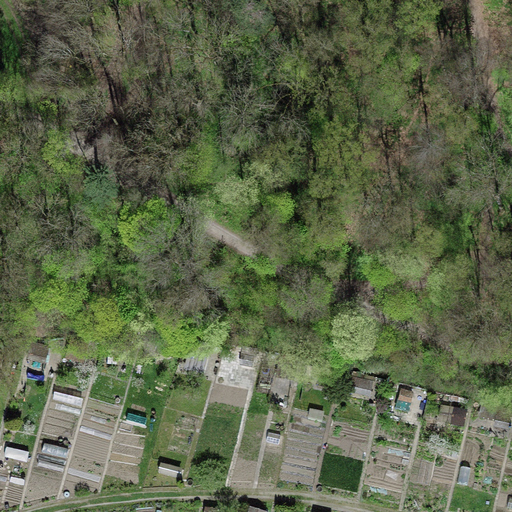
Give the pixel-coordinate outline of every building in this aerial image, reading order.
[(183,367),(204,372),(209,350),(189,345),(183,367)] [(108,363),(127,364),(128,349),(109,348),(108,363)] [(17,373),(45,380),(50,360),(22,353),(17,373)] [(271,404),(287,406),(294,368),(278,365),(271,404)] [(348,390),(371,396),(374,383),(351,378),(348,390)] [(53,398),(81,405),(84,395),(55,387),(53,398)] [(395,407),(423,414),(428,393),(400,387),(395,407)] [(428,419),(464,426),(468,409),(432,401),(428,419)] [(494,426),(508,430),(511,413),(511,410),(482,404),(479,417),(495,421),(494,426)] [(249,429),(264,430),(265,421),(250,419),(249,429)] [(347,436),(357,438),(359,430),(348,428),(347,436)] [(27,461),(29,451),(5,446),(3,456),(27,461)] [(157,472),(180,478),(182,467),(160,461),(157,472)]
